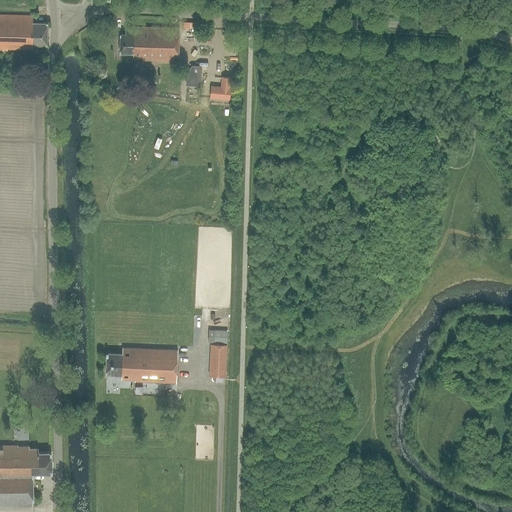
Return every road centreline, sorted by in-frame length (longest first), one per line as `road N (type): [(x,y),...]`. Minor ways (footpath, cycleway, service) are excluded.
road 1 (tertiary): [(59,511),(53,15)]
road 2 (unclassified): [(250,17),(85,12)]
